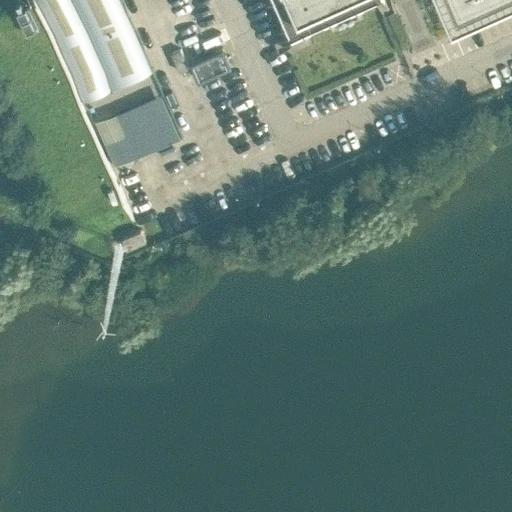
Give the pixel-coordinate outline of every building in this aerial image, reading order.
[(65,0),(40,0),(81,96),(102,88),(65,0)] [(123,0),(73,0),(112,85),(153,67),(123,0)] [(289,0),(298,20),(344,0),(449,0),(456,14),(487,0),(289,0)] [(190,67),(181,47),(171,52),(180,71),(190,67)] [(231,66),(223,47),(191,60),(199,79),(231,66)] [(141,228),(122,236),(127,247),(146,239),(141,228)]
